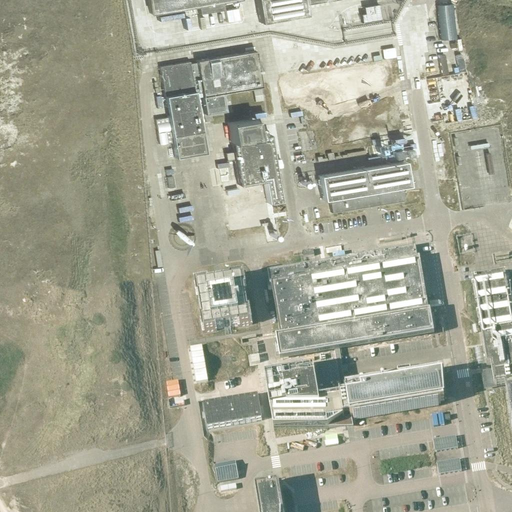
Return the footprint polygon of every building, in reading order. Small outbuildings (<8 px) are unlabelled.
[(146,0),(149,14),(196,6),(197,13),(222,9),(220,1),(228,0),(146,0)] [(254,0),(259,22),(305,14),(304,5),(333,0),(254,0)] [(363,13),(359,14),(360,22),(379,19),(377,4),(362,6),(363,13)] [(260,87),(254,51),(206,59),(188,62),(193,94),(200,93),(203,114),(224,111),(221,93),(260,87)] [(193,94),(188,62),(158,67),(167,117),(171,142),(173,157),(203,152),(193,94)] [(260,89),(252,90),(254,102),(262,100),(260,89)] [(156,132),(155,132),(157,144),(171,142),(167,117),(154,119),(156,132)] [(255,119),(228,123),(232,143),(238,184),(264,180),(268,203),(281,201),(270,134),(266,135),(265,128),(257,129),(255,119)] [(317,175),(321,199),(328,198),(330,213),(402,200),(400,186),(407,185),(402,161),(317,175)] [(181,174),(165,177),(167,188),(183,185),(181,174)] [(415,247),(268,272),(269,285),(272,284),(281,340),(279,341),(282,359),(333,350),(339,349),(430,334),(427,316),(429,316),(428,309),(420,259),(417,259),(415,247)] [(209,282),(194,284),(196,298),(199,298),(202,319),(200,319),(203,334),(217,331),(216,329),(239,325),(239,328),(252,325),(250,312),(248,312),(245,290),(247,290),(244,276),(230,278),(230,280),(209,283),(209,282)] [(496,277),(473,281),(487,368),(491,368),(493,377),(485,379),(486,389),(495,387),(496,387),(506,386),(511,422),(511,319),(505,276),(496,277)] [(339,349),(333,350),(336,362),(344,403),(350,402),(348,390),(345,373),(349,372),(348,367),(344,368),(339,349)] [(259,356),(250,358),(251,365),(260,363),(259,356)] [(314,370),(265,379),(273,429),(305,429),(327,429),(329,429),(340,429),(355,427),(354,422),(350,402),(344,403),(336,362),(313,366),(314,370)] [(439,374),(348,390),(350,402),(354,422),(439,408),(438,404),(443,403),(442,399),(441,390),(439,374)] [(204,406),(208,431),(262,422),(258,397),(204,406)] [(455,438),(433,442),(435,453),(457,450),(455,438)] [(459,461),(436,465),(438,476),(461,472),(459,461)] [(283,511),(279,485),(256,488),(255,489),(259,511),(283,511)]
